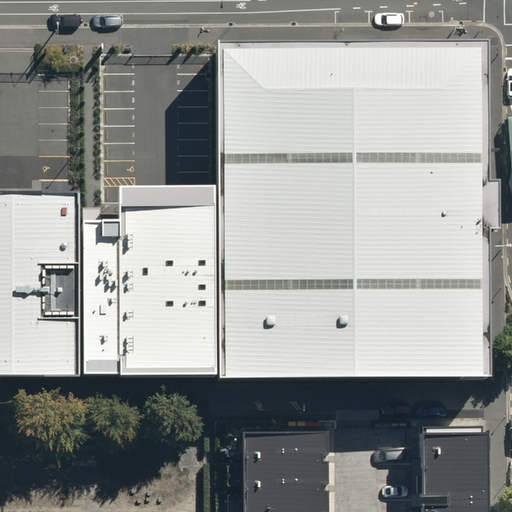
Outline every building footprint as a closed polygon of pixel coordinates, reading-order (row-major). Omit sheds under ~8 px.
[(288,40),(215,40),(215,54),(216,206),(216,378),(216,381),(486,379),(485,230),(495,230),(495,180),(485,180),(484,39),(288,40)] [(0,192),(0,379),(78,379),(77,218),(78,192),(0,192)] [(216,378),(216,206),(118,207),(118,217),(77,218),(78,379),(216,378)] [(477,423),(416,424),(416,511),(484,511),(484,432),(477,432),(477,423)] [(323,511),(323,431),(238,431),(238,511),(323,511)]
